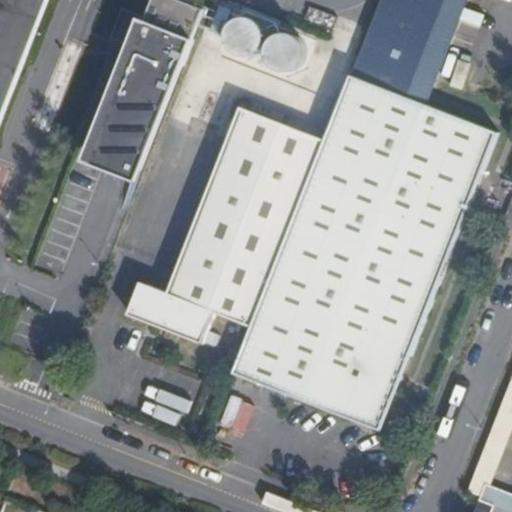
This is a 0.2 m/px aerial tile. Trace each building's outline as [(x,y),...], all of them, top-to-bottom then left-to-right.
[(0,0),(0,135),(33,52),(52,0),(0,0)] [(194,0),(156,0),(151,14),(189,29),(188,32),(198,36),(210,6),(194,0)] [(151,14),(127,4),(115,34),(140,44),(188,62),(198,36),(188,32),(189,29),(151,14)] [(188,62),(140,44),(100,146),(148,165),(188,62)] [(251,346),(242,371),(317,400),(319,398),(373,418),(387,414),(394,408),(403,391),(416,355),(422,357),(464,244),(499,154),(507,129),(356,73),(331,139),(325,157),(259,326),(251,346)] [(209,308),(259,326),(325,157),(331,139),(247,106),(191,250),(174,295),(135,281),(124,312),(197,340),(209,308)] [(511,511),(511,488),(499,484),(491,501),(497,504),(504,506),(501,511),(511,511)]
